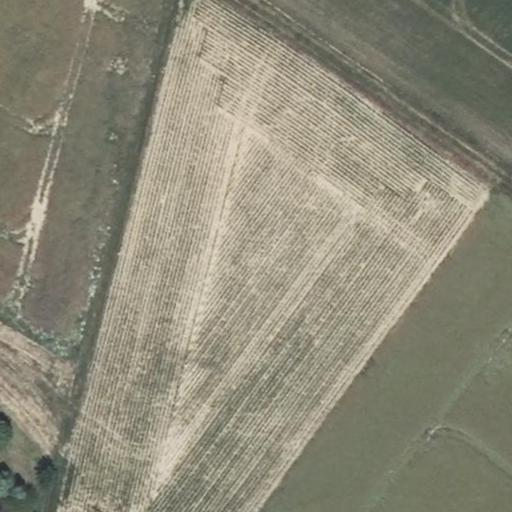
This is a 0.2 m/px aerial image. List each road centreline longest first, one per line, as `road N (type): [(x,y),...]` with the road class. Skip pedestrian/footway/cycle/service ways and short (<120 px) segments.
road 1 (track): [(48,511),(153,0)]
road 2 (track): [(511,195),(238,0)]
